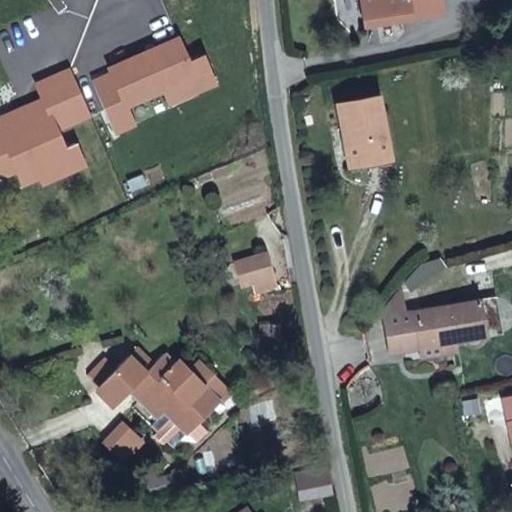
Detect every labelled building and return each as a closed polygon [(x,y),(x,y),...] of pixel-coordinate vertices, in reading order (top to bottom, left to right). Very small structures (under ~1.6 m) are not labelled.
[(441,0),(362,0),(366,24),(444,13),(441,0)] [(111,74),(93,82),(115,133),(135,124),(126,106),(164,90),(192,77),(199,91),(215,84),(203,56),(189,63),(178,38),(109,68),(111,74)] [(0,131),(0,132),(0,131),(0,172),(6,175),(17,171),(34,163),(40,177),(43,184),(85,166),(76,144),(65,148),(57,130),(91,115),(71,70),(36,85),(43,99),(49,114),(31,122),(25,107),(0,118),(0,131)] [(192,77),(164,90),(170,104),(199,91),(192,77)] [(354,166),(391,159),(379,96),(338,104),(341,124),(346,123),(354,166)] [(43,99),(25,107),(31,122),(49,114),(43,99)] [(350,167),(354,166),(346,123),(341,124),(350,167)] [(34,163),(17,171),(23,185),(40,177),(34,163)] [(271,277),(265,257),(240,264),(246,285),(271,277)] [(403,293),(383,311),(385,318),(407,314),(403,293)] [(407,314),(385,318),(390,354),(421,349),(454,344),(502,335),(497,298),(477,302),(466,304),(407,314)] [(455,353),(454,344),(421,349),(422,358),(455,353)] [(220,403),(210,393),(202,386),(212,375),(200,362),(186,375),(165,354),(147,372),(130,355),(118,368),(100,386),(116,402),(130,389),(141,399),(148,393),(166,410),(189,433),(201,422),(220,403)] [(100,386),(118,368),(107,357),(89,376),(100,386)] [(202,386),(210,393),(220,383),(212,375),(202,386)] [(159,417),(166,410),(148,393),(141,399),(134,407),(152,425),(159,417)] [(209,431),(201,422),(189,433),(166,410),(159,417),(181,440),(198,443),(209,431)] [(126,458),(140,445),(128,430),(112,443),(126,458)] [(297,477),(298,482),(327,477),(326,471),(297,477)] [(148,483),(159,480),(156,472),(146,476),(148,483)] [(173,476),(159,480),(148,483),(151,496),(176,488),(173,476)] [(327,477),(298,482),(301,500),(331,495),(327,477)] [(183,511),(177,500),(164,505),(167,511),(183,511)]
